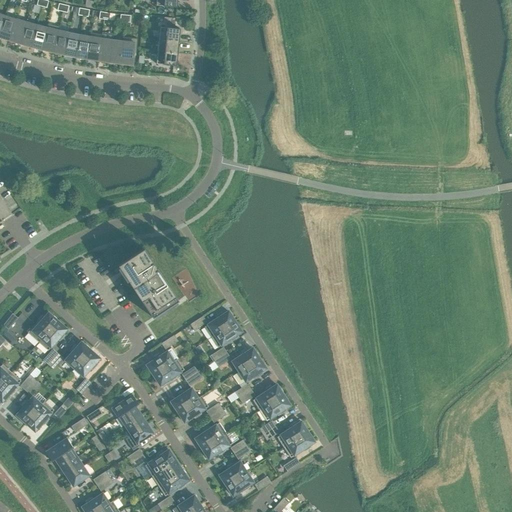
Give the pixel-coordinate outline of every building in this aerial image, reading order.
[(9,39),(15,19),(13,18),(5,15),(0,30),(0,38),(4,40),(5,38),(9,39)] [(19,44),(26,22),(15,19),(9,39),(13,40),(13,42),(19,44)] [(31,46),(36,25),(33,24),(26,22),(19,44),(26,46),(27,44),(31,46)] [(53,51),(58,31),(59,27),(48,24),(47,28),(41,50),(48,52),(49,50),(53,51)] [(41,50),(47,28),(36,25),(31,46),(35,47),(35,49),(41,50)] [(179,41),(180,29),(160,27),(159,39),(179,41)] [(64,55),(69,33),(58,31),(53,51),(57,52),(57,54),(64,55)] [(75,56),(80,35),(69,33),(64,55),(71,57),(71,55),(75,56)] [(98,60),(102,39),(102,35),(90,33),(90,37),(86,59),(93,61),(94,59),(98,60)] [(86,59),(90,37),(80,35),(75,56),(80,57),(79,58),(86,59)] [(136,53),(137,39),(123,37),(122,41),(120,63),(121,63),(133,64),(133,53),(136,53)] [(109,63),(112,40),(102,39),(98,60),(102,60),(102,62),(109,63)] [(177,53),(179,41),(159,39),(157,51),(177,53)] [(120,63),(122,41),(112,40),(109,63),(116,64),(116,62),(120,63)] [(176,66),(177,53),(157,51),(156,64),(176,66)] [(120,268),(125,276),(151,259),(146,251),(120,268)] [(178,300),(151,259),(125,276),(152,317),(178,300)] [(211,337),(235,321),(234,320),(235,320),(232,315),(232,316),(228,311),(223,314),(222,312),(215,317),(216,319),(204,327),(211,337)] [(39,342),(58,321),(57,320),(58,319),(54,316),(53,317),(48,312),(45,317),(43,315),(32,327),(27,323),(23,328),(28,332),(27,332),(39,342)] [(9,330),(18,318),(12,313),(3,325),(9,330)] [(194,330),(207,322),(203,316),(190,324),(194,330)] [(59,341),(65,335),(63,333),(67,329),(58,321),(39,342),(48,350),(58,340),(59,341)] [(237,335),(242,332),(235,321),(211,337),(218,347),(230,339),(231,341),(238,337),(237,335)] [(165,349),(178,341),(174,335),(161,343),(165,349)] [(74,368),(91,350),(90,349),(90,348),(87,345),(86,346),(81,342),(78,346),(76,344),(70,351),(72,352),(65,360),(74,368)] [(214,361),(227,353),(223,347),(211,355),(214,361)] [(153,375),(174,361),(177,359),(178,359),(171,348),(162,354),(161,352),(154,357),(155,359),(146,365),(150,370),(149,370),(152,375),(153,374),(153,375)] [(239,371),(259,358),(259,357),(259,356),(257,352),(256,353),(252,348),(248,351),(246,349),(239,353),(241,355),(232,361),(239,371)] [(48,365),(58,353),(53,349),(43,360),(48,365)] [(98,364),(96,362),(100,358),(91,350),(74,368),(83,377),(91,369),(92,370),(98,364)] [(53,369),(63,358),(58,353),(48,365),(53,369)] [(218,367),(231,358),(227,353),(214,361),(218,367)] [(261,371),(266,368),(259,358),(239,371),(245,382),(254,376),(256,378),(263,373),(261,371)] [(176,375),(184,370),(177,359),(174,361),(153,375),(160,385),(169,380),(170,382),(177,377),(176,375)] [(0,385),(12,372),(2,364),(0,366),(0,385)] [(185,380),(198,372),(194,366),(182,374),(185,380)] [(14,388),(21,381),(12,372),(0,385),(0,400),(2,402),(9,394),(11,396),(16,390),(14,388)] [(189,386),(202,378),(198,372),(185,380),(189,386)] [(25,390),(35,379),(30,375),(20,386),(25,390)] [(81,394),(91,383),(86,378),(76,389),(81,394)] [(30,395),(40,384),(35,379),(25,390),(30,395)] [(239,398),(251,389),(247,384),(235,392),(239,398)] [(260,410),(284,395),(283,394),(284,393),(281,389),(280,389),(277,384),(272,387),(271,385),(264,390),(265,392),(253,400),(260,410)] [(177,412),(198,398),(191,388),(186,391),(185,389),(178,394),(179,396),(171,401),(174,406),(173,407),(176,411),(177,411),(177,412)] [(242,404),(255,395),(251,389),(239,398),(242,404)] [(135,406),(139,404),(132,394),(111,408),(118,418),(119,417),(135,406)] [(286,408),(290,405),(284,395),(260,410),(266,421),(279,413),(280,415),(287,410),(286,408)] [(25,423),(42,405),(33,396),(29,401),(27,399),(21,405),(23,407),(16,415),(21,419),(20,419),(24,423),(25,422),(25,423)] [(200,412),(208,406),(201,396),(198,398),(177,412),(184,422),(193,416),(194,418),(202,414),(200,412)] [(47,417),(54,410),(45,402),(42,405),(25,423),(35,431),(42,423),(44,425),(49,419),(47,417)] [(210,417),(222,409),(218,403),(206,411),(210,417)] [(58,420),(68,409),(63,404),(53,415),(58,420)] [(125,425),(141,415),(135,406),(119,417),(125,425)] [(90,422),(103,414),(99,408),(86,416),(90,422)] [(213,423),(226,414),(222,409),(210,417),(213,423)] [(131,434),(147,424),(141,415),(125,425),(131,434)] [(75,432),(88,424),(84,418),(71,426),(75,432)] [(263,435),(275,426),(272,420),(259,429),(263,435)] [(284,447),(308,431),(301,421),(296,424),(295,422),(288,427),(289,429),(277,437),(284,447)] [(202,449),(226,433),(219,422),(211,428),(209,426),(202,430),(204,432),(195,438),(198,443),(197,444),(200,448),(201,448),(202,449)] [(137,444),(153,433),(147,424),(131,434),(137,444)] [(267,440),(279,432),(275,426),(263,435),(267,440)] [(107,437),(103,431),(98,434),(102,440),(107,437)] [(310,445),(315,442),(308,431),(284,447),(291,458),(303,449),(304,452),(311,447),(310,445)] [(224,449),(233,443),(226,433),(202,449),(209,459),(217,453),(219,455),(226,451),(224,449)] [(100,442),(96,436),(91,439),(95,445),(100,442)] [(52,461),(55,459),(70,449),(73,447),(66,437),(45,451),(52,461)] [(111,444),(107,437),(102,440),(106,447),(111,444)] [(234,454),(247,445),(243,440),(230,448),(234,454)] [(104,448),(100,442),(95,445),(99,451),(104,448)] [(238,459),(250,451),(247,445),(234,454),(238,459)] [(61,468),(76,458),(70,449),(55,459),(61,468)] [(130,463),(143,455),(139,449),(127,457),(130,463)] [(151,476),(175,460),(169,449),(164,453),(162,451),(155,455),(157,457),(145,465),(151,476)] [(117,456),(113,450),(109,453),(113,459),(117,456)] [(113,459),(109,453),(104,456),(109,462),(113,459)] [(134,469),(147,460),(143,455),(130,463),(134,469)] [(287,471),(300,463),(296,457),(283,465),(287,471)] [(67,477),(82,466),(76,458),(61,468),(67,477)] [(158,486),(182,470),(175,460),(151,476),(158,486)] [(226,485),(247,472),(240,461),(235,464),(233,462),(226,467),(228,469),(219,475),(222,480),(221,480),(224,485),(225,484),(226,485)] [(73,486),(89,475),(82,466),(67,477),(73,486)] [(178,490),(185,485),(184,483),(189,480),(186,475),(186,474),(184,470),(183,471),(182,470),(158,486),(165,496),(177,488),(178,490)] [(97,485),(109,477),(105,471),(93,480),(97,485)] [(248,485),(253,482),(247,472),(226,485),(233,496),(241,490),(243,492),(250,487),(248,485)] [(254,485),(258,490),(271,482),(267,476),(254,485)] [(101,491),(113,483),(109,477),(97,485),(101,491)] [(96,511),(113,501),(112,501),(109,503),(103,493),(94,499),(92,497),(85,501),(87,503),(82,507),(85,511),(84,511),(96,511)] [(161,510),(174,501),(170,495),(158,504),(161,510)] [(182,511),(188,511),(200,504),(194,495),(178,506),(182,511)] [(275,511),(280,511),(288,503),(283,498),(273,509),(275,511)] [(118,511),(119,511),(113,501),(96,511),(118,511)]
